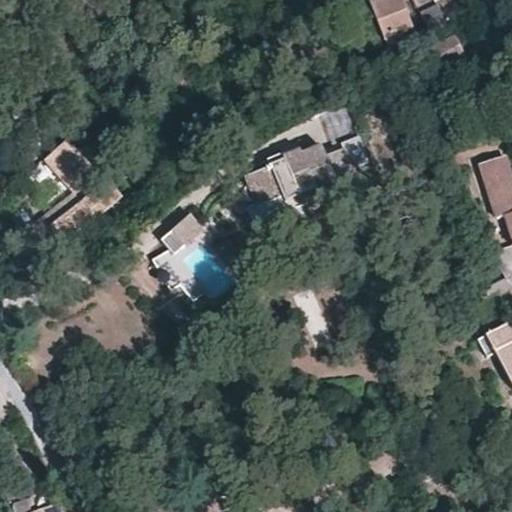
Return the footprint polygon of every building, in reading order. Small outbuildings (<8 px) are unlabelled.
[(421,43),(404,0),(370,0),(392,53),(421,43)] [(420,0),(417,2),(430,33),(464,17),(469,15),(462,0),(446,0),(440,3),(438,0),(420,0)] [(438,0),(440,3),(446,0),(462,0),(469,15),(464,17),(469,29),(498,15),(490,0),(438,0)] [(302,48),(297,35),(284,39),(290,52),(302,48)] [(467,57),(458,39),(435,50),(444,68),(467,57)] [(360,192),(380,180),(368,163),(381,154),(365,130),(335,150),(331,145),(311,157),(315,163),(301,173),(294,162),(293,160),(278,169),(282,176),(260,191),(262,194),(280,221),(301,206),(307,214),(316,214),(327,206),(327,203),(320,194),(331,187),(337,195),(354,183),(360,192)] [(87,200),(54,225),(66,243),(122,198),(101,172),(66,138),(52,151),(45,157),(87,200)] [(315,163),(311,157),(310,154),(294,162),(301,173),(315,163)] [(511,246),(492,255),(500,272),(511,277),(511,182),(504,157),(480,165),(498,220),(507,218),(511,234),(511,246)] [(386,189),(380,180),(360,192),(367,201),(386,189)] [(327,203),(337,195),(331,187),(320,194),(327,203)] [(172,234),(185,249),(203,231),(192,218),(172,234)] [(66,243),(54,225),(34,241),(40,248),(48,257),(66,243)] [(157,262),(170,292),(180,286),(193,301),(207,290),(184,262),(178,254),(185,249),(172,234),(163,241),(169,251),(157,262)] [(40,261),(48,257),(40,248),(37,252),(35,255),(35,258),(36,261),(40,261)] [(511,277),(500,272),(467,296),(477,314),(511,297),(511,277)] [(312,339),(330,332),(312,287),(294,294),(312,339)] [(489,333),(497,329),(491,318),(483,322),(489,333)] [(511,321),(497,329),(489,333),(480,338),(489,355),(498,353),(511,379),(511,321)] [(59,511),(56,502),(28,511),(59,511)]
